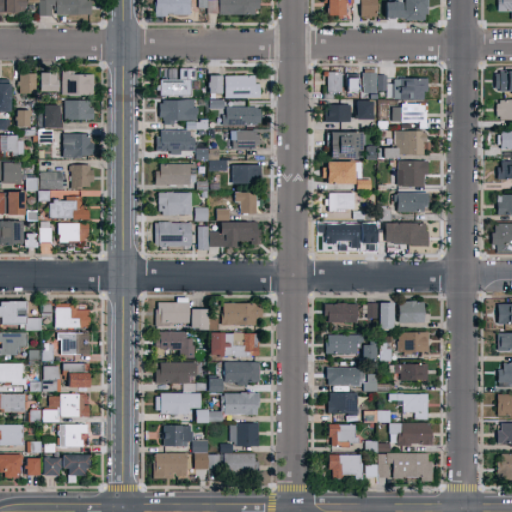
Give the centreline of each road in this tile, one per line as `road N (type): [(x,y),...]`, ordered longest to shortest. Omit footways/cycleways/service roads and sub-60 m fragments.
road 1 (tertiary): [(0,511),(81,505),(511,506)]
road 2 (residential): [(0,274),(511,277)]
road 3 (residential): [(0,42),(511,45)]
road 4 (residential): [(462,506),(461,0)]
road 5 (residential): [(122,505),(121,0)]
road 6 (residential): [(293,505),(292,0)]
